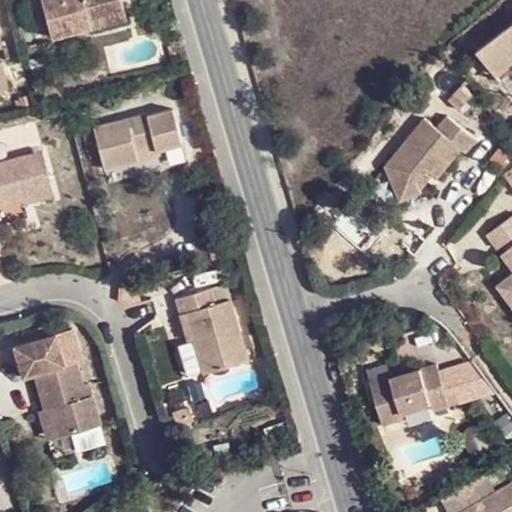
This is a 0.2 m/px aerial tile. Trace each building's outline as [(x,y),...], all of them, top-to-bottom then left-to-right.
[(119,0),(44,0),(55,42),(91,32),(89,22),(123,14),(119,0)] [(511,58),(511,13),(497,27),(472,52),(493,74),(511,58)] [(127,29),(123,14),(89,22),(91,32),(94,37),(127,29)] [(473,96),(464,88),(452,101),(460,108),(473,96)] [(409,140),(442,105),(429,93),(396,126),(409,140)] [(160,146),(162,155),(197,148),(187,114),(157,119),(154,115),(102,129),(114,172),(143,165),(139,150),(160,146)] [(432,135),(393,180),(407,216),(427,206),(422,198),(438,184),(445,190),(472,160),(476,163),(488,149),(457,125),(441,142),(432,135)] [(163,161),(162,155),(160,146),(139,150),(143,165),(163,161)] [(38,199),(41,209),(57,203),(45,154),(0,165),(0,208),(24,203),(38,199)] [(27,213),(41,209),(38,199),(24,203),(27,213)] [(511,226),(497,237),(507,251),(511,246),(511,226)] [(511,283),(495,297),(509,317),(511,314),(511,299),(511,298),(511,297),(511,259),(511,260),(502,266),(511,279),(511,283)] [(122,274),(118,288),(124,294),(128,302),(148,297),(140,269),(122,274)] [(172,296),(180,322),(191,319),(207,372),(248,360),(229,294),(213,298),(210,285),(172,296)] [(191,319),(180,322),(185,340),(177,342),(187,378),(207,372),(191,319)] [(79,392),(75,380),(68,356),(49,346),(19,355),(21,369),(29,367),(39,404),(47,402),(56,436),(98,424),(89,390),(79,392)] [(380,364),(381,374),(398,369),(395,361),(380,364)] [(420,400),(422,408),(435,405),(424,362),(398,369),(381,374),(361,380),(372,421),(397,415),(394,406),(420,400)] [(85,377),(75,380),(79,392),(89,390),(85,377)] [(411,411),(422,408),(420,400),(394,406),(397,415),(399,422),(412,418),(411,411)] [(47,402),(39,404),(31,407),(39,441),(56,436),(47,402)] [(472,510),(468,503),(453,511),(511,511),(511,475),(483,494),(487,501),(472,510)] [(483,494),(468,503),(472,510),(487,501),(483,494)]
